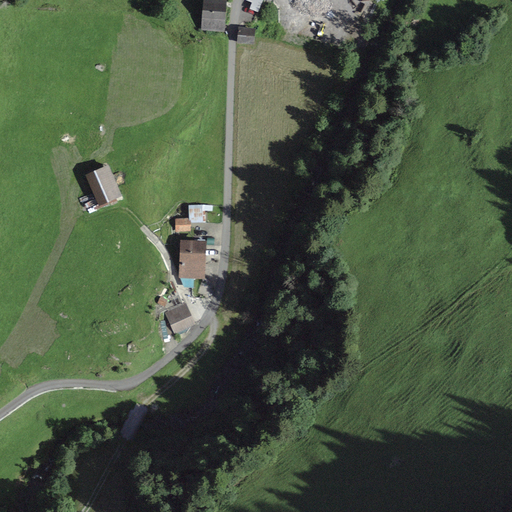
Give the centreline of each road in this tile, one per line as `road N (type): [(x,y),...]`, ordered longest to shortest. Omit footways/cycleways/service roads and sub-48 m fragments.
road 1 (unclassified): [(0,414),(49,385),(135,381),(193,336),(222,292),(237,0)]
road 2 (track): [(222,292),(211,340),(175,386),(145,406),(85,511)]
